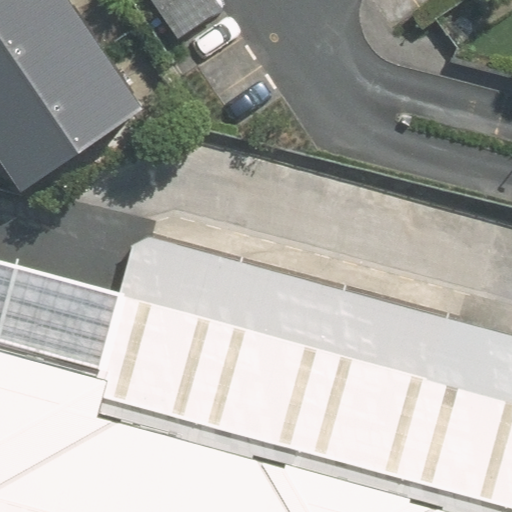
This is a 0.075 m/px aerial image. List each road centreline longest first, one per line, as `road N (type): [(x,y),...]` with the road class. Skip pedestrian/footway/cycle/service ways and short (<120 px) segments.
road 1 (residential): [(511,167),(401,136),(375,113),(343,53)]
road 2 (residential): [(343,53),(428,89),(511,107)]
